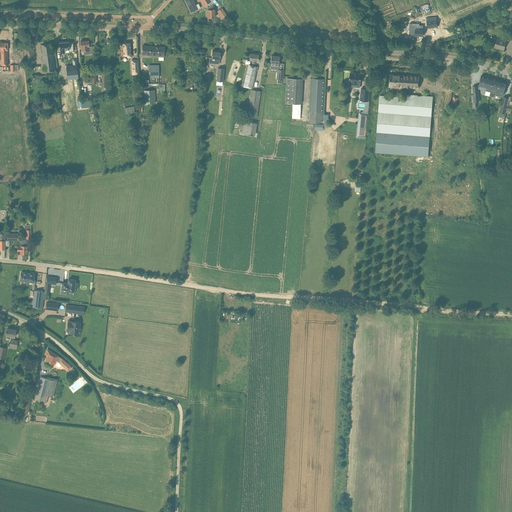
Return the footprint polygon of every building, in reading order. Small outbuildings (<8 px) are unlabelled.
[(185,0),(191,12),(200,8),(198,4),(196,5),(193,0),(185,0)] [(228,18),(222,8),(217,11),(224,21),(228,18)] [(436,17),(426,18),(427,28),(437,27),(436,17)] [(410,23),(409,34),(415,34),(415,35),(423,36),(423,31),(423,30),(423,29),(423,25),(419,25),(419,23),(410,23)] [(496,43),(494,48),(500,49),(501,48),(504,49),(505,44),(506,43),(506,41),(497,38),(496,40),(496,43)] [(80,41),(80,46),(81,47),(81,51),(88,51),(88,54),(94,54),(95,46),(89,46),(89,45),(91,45),(91,42),(89,42),(89,40),(84,41),(84,40),(81,40),(81,41),(80,41)] [(68,42),(59,42),(60,50),(60,53),(65,53),(64,49),(69,49),(69,51),(73,51),(73,42),(69,43),(68,43),(68,42)] [(50,43),(41,45),(44,72),(55,71),(53,53),(51,54),(50,43)] [(33,44),(24,44),(24,61),(33,61),(33,44)] [(131,44),(123,44),(123,45),(121,45),(122,56),(124,56),(124,57),(132,57),(131,44)] [(142,54),(164,55),(164,52),(165,47),(143,46),(142,51),(142,53),(142,54)] [(209,58),(209,63),(219,64),(219,59),(220,59),(220,57),(220,52),(212,51),(212,56),(212,58),(209,58)] [(258,54),(250,54),(250,60),(252,60),(252,64),(255,64),(255,60),(258,61),(258,54)] [(279,56),(271,55),(270,67),(278,68),(279,56)] [(77,65),(66,66),(67,75),(74,74),(75,79),(78,78),(77,65)] [(106,87),(106,69),(92,69),(92,80),(96,80),(96,75),(102,75),(102,87),(106,87)] [(350,82),(349,86),(360,87),(360,83),(361,74),(350,73),(349,82),(350,82)] [(418,88),(419,76),(390,74),(389,86),(418,88)] [(480,80),(479,85),(487,87),(486,90),(485,95),(489,96),(491,91),(494,79),(481,76),(480,80)] [(324,79),(311,78),(308,122),(321,123),(324,79)] [(494,79),(491,91),(503,95),(506,82),(494,79)] [(81,86),(83,98),(93,97),(92,92),(88,93),(87,85),(81,86)] [(473,95),(471,95),(471,102),(474,102),(479,102),(478,85),(472,86),(473,95)] [(370,88),(361,88),(360,100),(369,101),(370,88)] [(261,91),(251,89),(247,115),(257,117),(261,91)] [(154,90),(144,91),(144,103),(155,103),(154,90)] [(399,96),(380,95),(376,152),(428,156),(433,96),(400,93),(399,96)] [(359,112),(358,118),(366,119),(367,113),(368,113),(368,110),(364,110),(361,112),(359,112)] [(257,123),(243,121),(241,133),(255,136),(257,123)] [(20,253),(27,254),(27,245),(26,245),(26,244),(27,244),(27,240),(19,239),(19,246),(17,246),(17,251),(20,251),(20,253)] [(31,273),(21,272),(20,281),(21,281),(21,284),(27,285),(27,282),(33,282),(34,274),(34,273),(31,273)] [(75,280),(68,279),(68,283),(62,282),(62,289),(67,290),(67,291),(74,291),(74,290),(77,290),(78,283),(75,283),(75,280)] [(44,291),(35,290),(33,307),(42,308),(44,291)] [(58,304),(46,302),(45,309),(57,310),(58,304)] [(84,307),(66,305),(65,311),(83,314),(84,307)] [(80,322),(71,321),(70,324),(67,324),(67,330),(70,330),(69,333),(78,334),(79,330),(80,330),(81,326),(79,325),(80,322)] [(16,330),(7,328),(6,335),(12,336),(11,339),(9,346),(16,347),(18,340),(14,340),(16,330)] [(44,354),(48,356),(45,361),(53,366),(56,360),(58,361),(58,362),(68,371),(72,367),(61,358),(59,357),(59,356),(47,349),(44,354)] [(57,381),(41,377),(35,399),(44,401),(46,395),(53,397),(57,381)]
